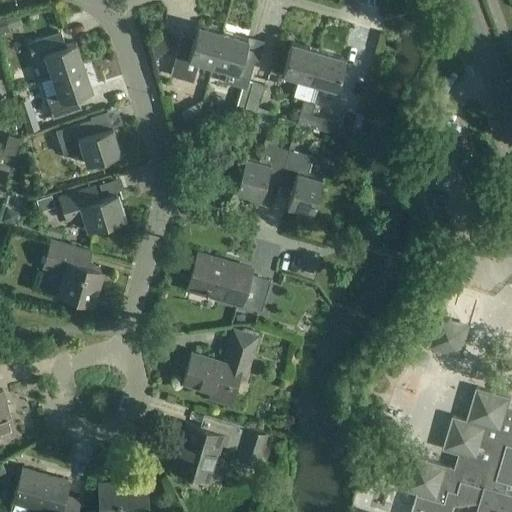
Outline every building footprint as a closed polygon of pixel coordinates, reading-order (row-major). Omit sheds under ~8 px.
[(192,81),(197,62),(212,66),(222,31),(197,24),(192,42),(180,38),(169,74),(192,81)] [(223,82),(233,85),(245,88),(253,60),(241,56),(247,38),(222,31),(212,66),(226,71),(223,82)] [(44,56),(52,78),(84,67),(76,43),(60,48),(55,34),(28,44),(33,59),(44,56)] [(291,96),(302,100),(316,50),(290,42),(281,73),(297,78),(291,96)] [(343,58),(316,50),(302,100),(312,103),(318,85),(333,89),(343,58)] [(92,90),(84,67),(52,78),(57,92),(46,96),(53,118),(81,109),(76,95),(92,90)] [(263,85),(252,82),(244,108),(256,111),(263,85)] [(344,109),(340,126),(337,134),(355,139),(358,126),(361,116),(355,114),(356,112),(344,109)] [(253,111),(249,124),(271,130),(275,118),(253,111)] [(39,128),(35,115),(24,119),(28,132),(39,128)] [(93,133),(89,119),(55,130),(63,155),(79,150),(84,164),(120,152),(111,127),(93,133)] [(264,139),(258,159),(244,155),(234,191),(259,198),(265,181),(277,184),(287,149),(275,145),(275,142),(264,139)] [(311,156),(288,149),(287,149),(277,184),(291,188),(286,206),(312,214),(322,177),(307,172),(311,156)] [(184,155),(185,163),(194,161),(193,154),(184,155)] [(93,185),(59,196),(66,220),(83,215),(88,230),(123,219),(115,194),(97,199),(93,185)] [(89,251),(50,239),(42,266),(63,272),(58,292),(90,302),(95,285),(98,286),(102,273),(99,272),(100,268),(85,264),(89,251)] [(186,289),(216,298),(240,305),(240,304),(261,310),(269,281),(249,275),(251,268),(234,263),(197,252),(186,289)] [(437,315),(428,348),(461,357),(470,325),(437,315)] [(190,351),(180,382),(209,391),(207,398),(228,405),(236,380),(245,377),(258,336),(232,328),(222,361),(190,351)] [(479,501),(476,511),(511,511),(511,492),(506,490),(508,482),(511,482),(511,405),(509,405),(511,397),(476,387),(466,419),(452,415),(443,448),(457,452),(454,467),(413,455),(403,489),(416,493),(410,511),(451,511),(454,505),(479,501)] [(0,433),(12,431),(2,390),(0,390),(0,433)] [(256,462),(263,439),(266,431),(203,412),(199,427),(185,422),(171,468),(210,480),(221,442),(240,448),(238,457),(256,462)] [(68,480),(21,467),(12,500),(50,511),(49,511),(74,511),(79,499),(63,495),(68,480)] [(146,482),(98,482),(98,511),(162,511),(162,503),(146,503),(146,482)]
